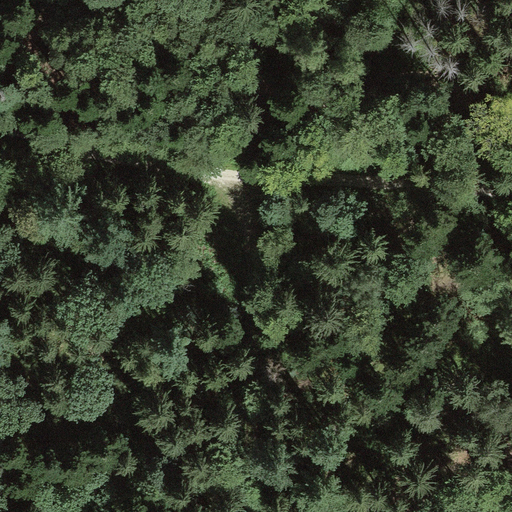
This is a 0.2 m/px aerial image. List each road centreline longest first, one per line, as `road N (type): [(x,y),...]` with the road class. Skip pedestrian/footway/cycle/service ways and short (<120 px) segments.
road 1 (track): [(0,122),(183,170),(511,194)]
road 2 (track): [(243,511),(244,176)]
